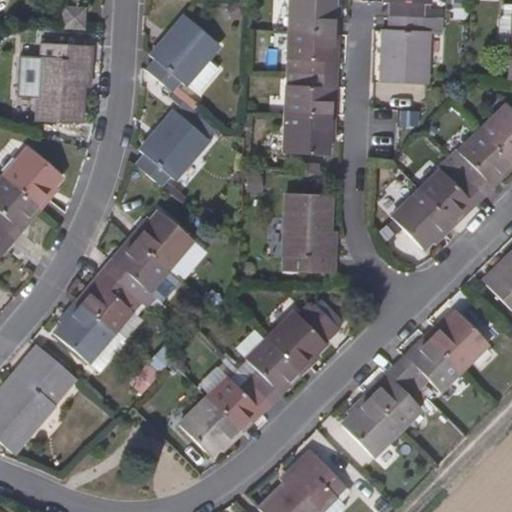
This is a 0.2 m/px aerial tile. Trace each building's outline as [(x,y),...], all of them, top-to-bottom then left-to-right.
[(332,15),(332,0),(287,0),(287,12),(286,27),(305,28),(331,30),(335,30),(336,16),(332,15)] [(386,0),(386,12),(420,14),(420,0),(386,0)] [(511,0),(510,5),(501,5),(501,12),(499,15),(498,37),(501,41),(509,41),(508,61),(507,75),(508,77),(511,77),(511,0)] [(80,23),(81,4),(81,3),(63,3),(61,3),(59,23),(69,23),(79,24),(80,23)] [(193,64),(205,49),(216,35),(207,28),(195,19),(181,7),(178,11),(171,19),(162,31),(148,49),(152,54),(144,62),(153,69),(171,83),(178,74),(182,77),(187,72),(193,64)] [(422,80),(424,50),(424,28),(419,27),(420,14),(386,12),(385,25),(380,25),(379,43),(378,78),(389,79),(422,80)] [(329,56),(331,30),(305,28),(286,27),(285,54),(302,55),(301,68),(332,70),(333,70),(333,56),(329,56)] [(80,91),(82,56),(90,56),(91,42),(39,39),(38,64),(36,88),(34,117),(78,120),(80,91)] [(327,110),(328,84),(332,84),(332,70),(301,68),(300,81),(283,80),(282,108),(327,110)] [(216,121),(182,92),(170,106),(187,120),(204,134),(216,121)] [(511,110),(502,100),(486,115),(473,128),(505,161),(508,164),(511,160),(511,110)] [(194,147),(204,134),(187,120),(170,106),(164,113),(149,131),(137,146),(141,150),(138,154),(133,161),(157,182),(166,171),(170,174),(175,169),(179,164),(194,147)] [(324,150),(326,124),(328,123),(330,124),(331,111),(327,110),(282,108),(280,147),(305,149),(324,150)] [(505,161),(473,128),(466,134),(454,146),(465,159),(457,168),(479,193),(490,183),(486,178),(492,173),(505,161)] [(58,173),(54,168),(49,164),(42,159),(35,151),(25,144),(22,147),(16,153),(4,166),(0,171),(0,174),(33,203),(36,206),(40,201),(45,196),(42,191),(49,184),(58,173)] [(479,193),(457,168),(447,176),(436,165),(416,183),(437,205),(448,216),(462,202),(467,199),(470,202),(479,193)] [(33,203),(0,174),(0,227),(9,236),(19,225),(16,222),(24,212),(30,206),(33,203)] [(448,216),(437,205),(416,183),(388,211),(403,228),(419,243),(437,226),(441,230),(451,220),(448,216)] [(324,254),(325,228),(327,190),(283,188),(280,242),(278,266),(329,268),(330,254),(324,254)] [(176,251),(190,235),(176,224),(155,206),(138,226),(135,223),(126,233),(129,236),(164,266),(176,251)] [(4,243),(9,236),(0,227),(0,245),(0,246),(4,243)] [(164,266),(129,236),(112,256),(110,255),(108,254),(100,263),(124,286),(132,276),(146,287),(164,266)] [(511,246),(500,259),(489,269),(493,273),(489,277),(483,283),(487,288),(498,299),(511,313),(511,246)] [(123,301),(116,294),(124,286),(100,263),(90,274),(93,278),(87,285),(80,294),(76,296),(111,327),(117,320),(129,306),(123,301)] [(94,347),(111,327),(76,296),(74,295),(71,297),(64,306),(67,308),(58,318),(50,328),(57,335),(74,349),(84,358),(94,347)] [(304,358),(321,341),(308,328),(290,310),(262,336),(292,369),(295,371),(306,362),(304,358)] [(483,343),(468,328),(452,312),(434,328),(431,325),(421,335),(424,339),(455,370),(483,343)] [(95,367),(122,337),(117,332),(111,327),(94,347),(84,358),(95,367)] [(275,387),(292,369),(262,336),(241,356),(253,369),(245,377),(267,400),(277,390),(275,387)] [(455,370),(424,339),(405,356),(402,353),(398,357),(392,364),(403,375),(414,386),(423,377),(434,389),(455,370)] [(29,364),(42,349),(37,344),(24,359),(29,364)] [(34,417),(53,396),(71,375),(56,361),(42,349),(29,364),(24,359),(14,371),(11,368),(0,380),(0,441),(7,448),(34,417)] [(405,395),(414,386),(403,375),(392,364),(382,373),(384,377),(366,394),(375,404),(397,427),(417,407),(405,395)] [(267,400),(245,377),(235,386),(224,374),(222,375),(214,382),(203,393),(235,425),(254,408),(256,409),(267,400)] [(376,447),(397,427),(375,404),(366,394),(364,393),(363,391),(352,401),(355,406),(337,422),(368,454),(376,447)] [(235,425),(203,393),(184,412),(176,420),(191,436),(207,452),(224,436),(227,437),(238,428),(235,425)] [(310,511),(317,506),(331,492),(340,483),(309,451),(298,461),(294,456),(289,460),(273,476),(249,500),(260,511),(310,511)]
